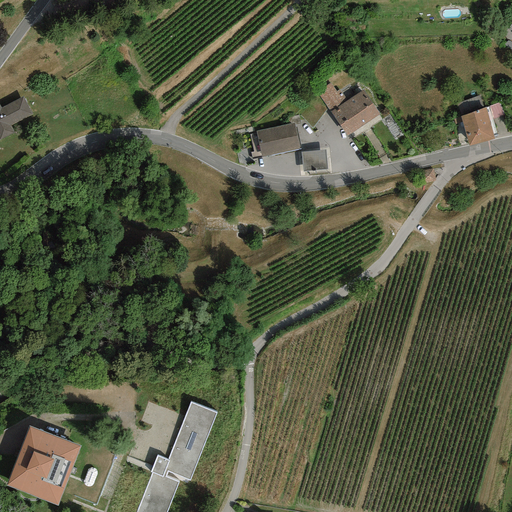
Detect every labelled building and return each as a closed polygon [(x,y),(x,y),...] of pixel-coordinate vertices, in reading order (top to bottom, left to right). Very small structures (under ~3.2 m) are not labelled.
[(363,89),(347,100),(339,89),(336,91),(330,82),(317,91),(346,136),(379,114),(363,89)] [(0,139),(14,133),(10,126),(32,114),(23,96),(0,108),(0,106),(0,139)] [(486,108),(461,117),(469,146),(494,139),(486,108)] [(295,124),(256,132),(261,158),(300,150),(295,124)] [(325,150),(301,152),(303,171),(327,169),(325,150)] [(436,181),(433,170),(420,172),(422,184),(436,181)] [(217,413),(190,402),(167,459),(157,455),(150,472),(152,472),(135,511),(165,511),(178,483),(164,477),(167,471),(189,480),(217,413)] [(81,447),(30,427),(6,487),(58,507),(81,447)]
